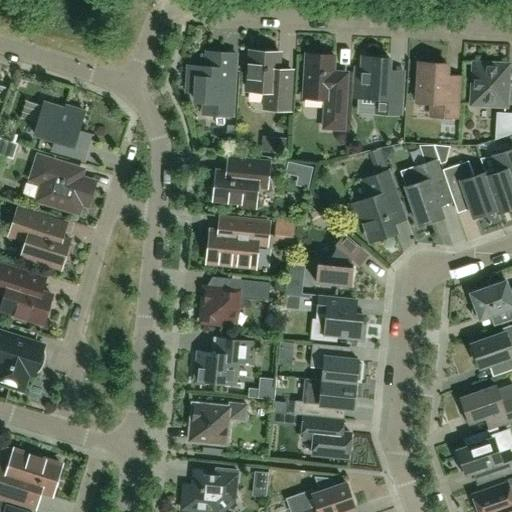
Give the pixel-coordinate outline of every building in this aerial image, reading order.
[(250,51),(248,91),(266,92),(265,109),(289,110),(291,70),(284,70),(278,70),(279,52),(250,51)] [(206,67),(189,66),(187,92),(196,92),(195,102),(204,102),(203,114),(231,116),(235,53),(228,53),(207,52),(206,67)] [(341,70),(333,70),(334,56),(306,54),(306,58),(304,58),(303,71),(305,71),(303,98),(325,99),(323,128),(344,129),(346,86),(349,87),(350,71),(341,70)] [(401,114),(402,86),(405,87),(406,70),(397,70),(389,69),(390,59),(362,57),(360,97),(375,98),(374,112),(401,114)] [(454,74),(446,74),(446,64),(434,63),(434,60),(416,59),(415,77),(419,77),(417,103),(431,103),(431,117),(456,118),(458,93),(461,93),(463,75),(454,74)] [(474,64),(472,104),(506,106),(508,66),(501,65),(499,63),(483,62),(480,64),(474,64)] [(43,103),(34,134),(55,140),(52,150),(83,160),(85,153),(88,144),(76,140),(85,112),(66,106),(65,110),(43,103)] [(495,140),(511,134),(511,113),(511,114),(497,113),(495,140)] [(0,153),(12,158),(16,144),(0,138),(0,153)] [(497,173),(486,176),(497,209),(498,212),(511,207),(511,149),(492,157),(497,173)] [(42,187),(38,200),(52,204),(54,207),(61,209),(64,208),(78,212),(81,202),(87,204),(94,182),(79,178),(82,170),(38,157),(30,183),(42,187)] [(214,188),(213,200),(238,203),(240,205),(255,207),(257,187),(267,188),(269,162),(228,158),(227,171),(216,170),(216,173),(213,175),(212,185),(214,188)] [(424,164),(413,168),(418,183),(406,187),(405,187),(419,225),(442,217),(438,205),(444,203),(449,202),(435,160),(424,164)] [(486,176),(484,173),(473,177),(468,161),(442,170),(457,211),(464,208),(469,206),(473,217),(497,209),(486,176)] [(356,220),(362,218),(371,242),(396,233),(392,223),(399,221),(405,219),(388,171),(363,179),(369,198),(350,204),(356,220)] [(27,241),(22,256),(60,268),(64,256),(69,256),(72,245),(68,243),(69,239),(62,237),(64,230),(66,224),(18,208),(9,235),(27,241)] [(210,230),(207,262),(257,267),(259,244),(266,245),(269,222),(220,217),(219,223),(218,231),(210,230)] [(328,260),(324,263),(318,263),(316,283),(351,286),(353,266),(350,266),(351,259),(352,259),(356,254),(360,250),(362,251),(363,250),(344,234),(335,245),(336,246),(334,251),(331,256),(328,260)] [(1,265),(0,266),(0,293),(5,295),(0,310),(15,315),(14,317),(25,320),(25,318),(43,323),(46,313),(50,311),(52,302),(51,298),(52,295),(41,292),(43,285),(45,278),(1,265)] [(204,288),(201,322),(237,326),(239,311),(240,310),(243,306),(244,302),(244,298),(268,301),(270,283),(227,278),(227,284),(226,290),(204,288)] [(511,291),(508,289),(505,282),(471,294),(475,306),(473,307),(472,309),(471,311),(471,313),(471,315),(472,316),(474,318),(476,319),(478,319),(480,319),(509,309),(510,313),(511,318),(511,291)] [(316,320),(313,319),(311,340),(338,343),(338,336),(360,338),(362,315),(354,314),(355,307),(356,301),(319,297),(316,320)] [(511,369),(511,325),(502,329),(504,333),(471,344),(479,368),(505,359),(507,366),(509,371),(511,369)] [(0,383),(23,390),(28,374),(34,376),(41,355),(44,346),(0,331),(0,383)] [(198,352),(195,380),(234,384),(237,361),(252,363),(254,342),(217,338),(216,345),(216,351),(212,353),(198,352)] [(361,363),(357,363),(358,360),(332,358),(332,352),(333,346),(312,343),(310,367),(323,368),(322,381),(355,384),(356,379),(360,379),(361,363)] [(304,415),(325,417),(326,411),(327,405),(353,408),(355,384),(322,381),(304,379),(302,402),(295,402),(294,414),(304,415)] [(464,420),(468,422),(469,423),(485,418),(486,423),(489,429),(511,420),(511,384),(497,389),(496,387),(460,399),(464,410),(462,413),(464,420)] [(229,401),(228,407),(192,403),(189,436),(189,441),(226,445),(229,421),(247,423),(249,403),(229,401)] [(344,419),(325,417),(304,415),(302,438),(314,440),(312,454),(348,458),(350,433),(343,433),(343,426),(344,419)] [(488,440),(485,431),(463,439),(466,448),(457,451),(459,455),(455,456),(460,471),(464,470),(466,474),(473,471),(476,478),(478,484),(511,471),(511,459),(510,453),(511,451),(511,436),(510,429),(490,436),(491,439),(488,440)] [(0,472),(0,496),(37,508),(40,499),(43,491),(52,494),(61,465),(14,450),(6,475),(0,472)] [(236,475),(194,470),(194,478),(193,486),(184,485),(181,509),(208,511),(218,511),(238,497),(234,492),(236,475)] [(346,483),(337,486),(335,479),(315,477),(320,492),(315,494),(313,488),(285,497),(290,511),(347,511),(347,510),(355,508),(346,483)] [(511,511),(511,477),(503,480),(505,485),(473,496),(478,511),(511,511)]
